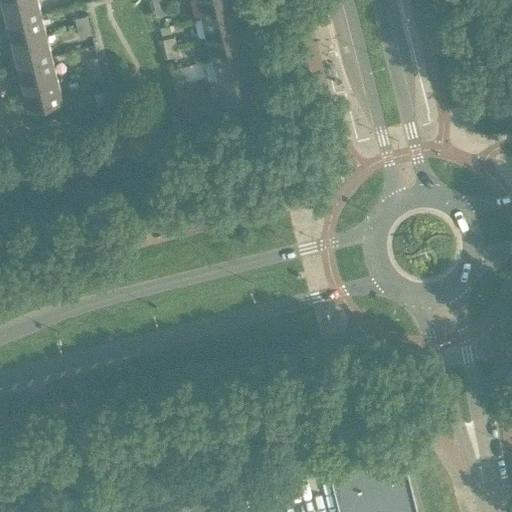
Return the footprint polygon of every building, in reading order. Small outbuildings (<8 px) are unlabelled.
[(38,0),(2,0),(8,21),(41,12),(38,0)] [(234,0),(198,0),(202,15),(236,6),(234,0)] [(166,2),(154,5),(157,15),(168,12),(166,2)] [(236,6),(202,15),(207,36),(241,27),(236,6)] [(41,12),(8,21),(13,42),(47,33),(41,12)] [(75,17),(78,26),(89,23),(87,14),(75,17)] [(89,23),(78,26),(80,35),(92,32),(89,23)] [(241,27),(207,36),(213,57),(246,48),(241,27)] [(47,33),(13,42),(18,63),(52,54),(47,33)] [(163,38),(165,47),(177,44),(174,35),(163,38)] [(177,44),(165,47),(167,56),(179,53),(177,44)] [(246,48),(213,57),(218,78),(252,69),(246,48)] [(52,54),(18,63),(23,84),(57,75),(52,54)] [(86,59),(88,68),(100,65),(97,56),(86,59)] [(100,65),(88,68),(91,77),(102,74),(100,65)] [(252,69),(218,78),(224,101),(257,92),(252,69)] [(57,75),(23,84),(29,106),(63,98),(57,75)] [(173,80),(176,89),(187,86),(185,77),(173,80)] [(187,86),(176,89),(178,99),(190,96),(187,86)] [(418,511),(403,450),(330,468),(340,511),(418,511)]
